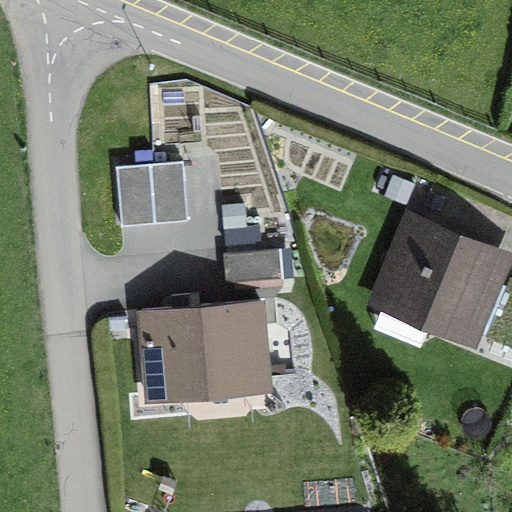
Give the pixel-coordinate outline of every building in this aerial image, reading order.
[(188,219),(183,160),(116,166),(121,225),(188,219)] [(418,219),(386,295),(486,336),(506,285),(488,278),(498,252),(418,219)] [(282,277),(280,248),(223,253),(225,281),(282,277)] [(486,336),(511,346),(511,287),(506,285),(486,336)] [(259,298),(142,308),(149,388),(266,378),(259,298)]
